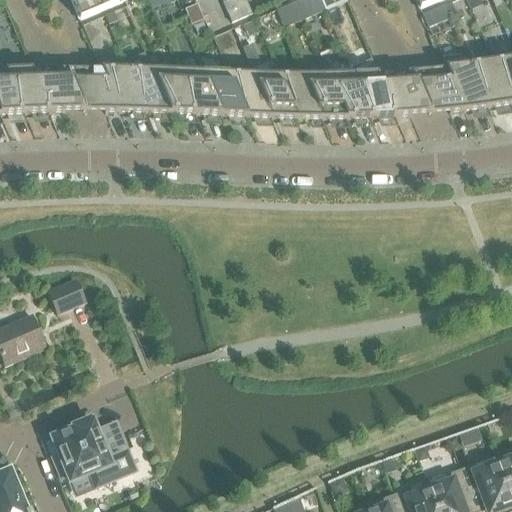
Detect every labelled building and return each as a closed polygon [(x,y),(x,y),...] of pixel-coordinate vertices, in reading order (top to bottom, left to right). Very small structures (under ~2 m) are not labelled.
[(79,22),(128,2),(127,0),(75,0),(71,2),(79,22)] [(234,0),(223,5),(227,17),(231,25),(244,19),(252,16),(244,0),(234,0)] [(346,5),(344,0),(319,0),(325,14),(346,5)] [(446,0),(414,0),(419,12),(446,0)] [(478,0),(465,0),(470,10),(480,5),(478,0)] [(201,14),(197,6),(184,11),(188,20),(201,14)] [(437,26),(432,13),(422,17),(427,31),(437,26)] [(117,23),(114,14),(104,19),(107,27),(117,23)] [(204,22),(201,14),(188,20),(191,28),(204,22)] [(244,37),(237,40),(239,45),(246,42),(244,37)] [(511,107),(511,50),(489,55),(511,108),(511,107)] [(511,108),(489,55),(465,57),(488,111),(511,108)] [(488,111),(465,57),(442,60),(465,115),(488,111)] [(465,115),(442,60),(440,61),(444,71),(430,72),(431,73),(449,116),(465,115)] [(25,118),(2,63),(0,63),(0,117),(1,119),(25,118)] [(49,117),(30,72),(7,73),(3,63),(2,63),(25,118),(49,117)] [(246,121),(224,68),(223,68),(226,77),(202,76),(221,120),(246,121)] [(271,122),(249,69),(224,68),(246,121),(271,122)] [(297,123),(278,79),(254,78),(251,69),(249,69),(271,122),(297,123)] [(104,115),(86,72),(68,72),(46,72),(30,72),(49,117),(64,116),(87,116),(104,116),(104,115)] [(120,116),(101,72),(86,72),(104,115),(104,116),(120,116)] [(145,117),(127,73),(120,72),(101,72),(120,116),(145,117)] [(449,116),(431,73),(430,72),(414,74),(392,76),(376,77),(395,121),(410,120),(434,118),(449,116)] [(170,118),(152,74),(127,73),(145,117),(170,118)] [(196,119),(177,75),(152,74),(170,118),(196,119)] [(221,120),(202,76),(177,75),(196,119),(221,120)] [(395,121),(376,77),(358,78),(352,78),(371,122),(395,121)] [(346,123),(327,78),(309,79),(303,79),(321,123),(346,123)] [(371,122),(352,78),(327,78),(346,123),(371,122)] [(321,123),(303,79),(283,79),(278,79),(297,123),(321,123)] [(86,305),(77,283),(49,295),(59,317),(86,305)] [(44,348),(32,320),(0,333),(0,357),(5,369),(22,362),(20,358),(44,348)] [(90,422),(89,420),(69,428),(70,430),(49,439),(56,457),(51,459),(59,479),(65,477),(68,485),(88,476),(93,489),(134,473),(115,425),(96,433),(92,421),(90,422)] [(429,461),(425,450),(414,454),(418,465),(429,461)] [(511,511),(511,509),(496,467),(493,460),(459,472),(474,511),(488,511),(494,510),(494,511),(511,511)] [(511,461),(496,467),(511,509),(511,461)] [(396,473),(392,463),(382,467),(386,477),(396,473)] [(474,511),(459,472),(446,477),(449,485),(429,492),(435,511),(474,511)] [(24,511),(15,489),(9,474),(0,477),(0,511),(24,511)] [(346,496),(342,483),(330,488),(334,500),(346,496)] [(435,511),(429,492),(408,500),(405,493),(392,498),(397,511),(435,511)] [(319,505),(315,496),(305,500),(309,509),(319,505)] [(397,511),(392,498),(379,503),(382,510),(377,511),(397,511)]
